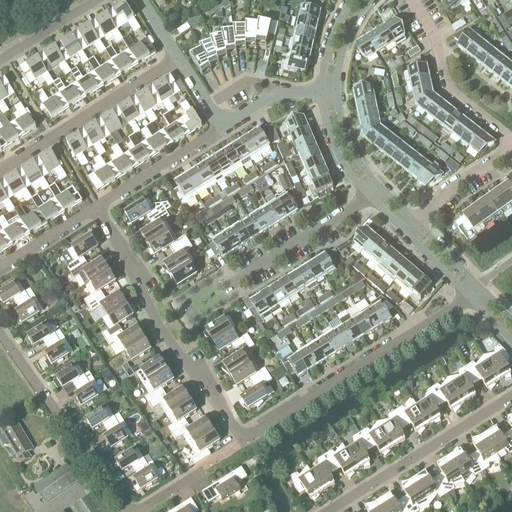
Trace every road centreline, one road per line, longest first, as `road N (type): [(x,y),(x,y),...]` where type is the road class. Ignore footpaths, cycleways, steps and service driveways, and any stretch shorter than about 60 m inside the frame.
road 1 (residential): [(244,442),(97,207)]
road 2 (residential): [(244,442),(465,295)]
road 3 (residential): [(126,511),(0,324)]
road 4 (residential): [(333,511),(511,398)]
road 5 (residential): [(511,137),(447,88),(437,40),(411,0)]
road 6 (residential): [(236,281),(368,195)]
road 7 (residential): [(52,139),(178,58)]
road 8 (residential): [(97,207),(223,127)]
road 9 (unclassified): [(368,195),(465,295)]
road 10 (unclassified): [(415,222),(456,183),(511,150)]
